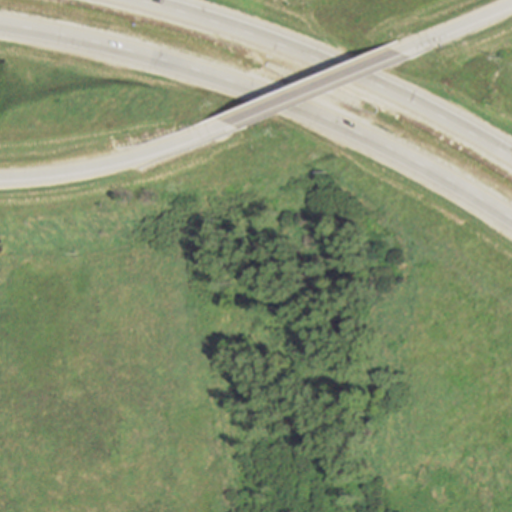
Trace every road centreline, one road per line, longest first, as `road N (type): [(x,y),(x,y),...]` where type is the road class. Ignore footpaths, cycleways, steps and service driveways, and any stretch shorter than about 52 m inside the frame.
road 1 (motorway): [(0,22),(132,51),(286,102),(386,147),(511,220)]
road 2 (motorway): [(511,160),(280,44),(141,0)]
road 3 (motorway): [(0,176),(145,156),(231,123)]
road 4 (motorway): [(231,123),(398,51)]
road 5 (motorway): [(398,51),(511,1)]
